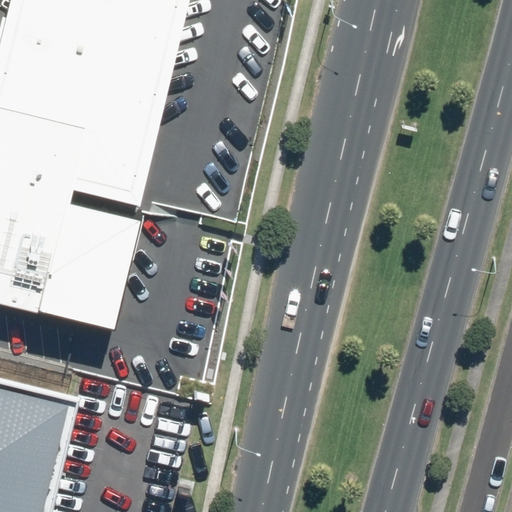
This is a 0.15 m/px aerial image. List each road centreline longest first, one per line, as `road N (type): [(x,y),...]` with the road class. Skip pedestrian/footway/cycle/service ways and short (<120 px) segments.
road 1 (primary): [(256,511),(378,0)]
road 2 (primary): [(511,27),(381,511)]
road 3 (residential): [(475,511),(511,385)]
